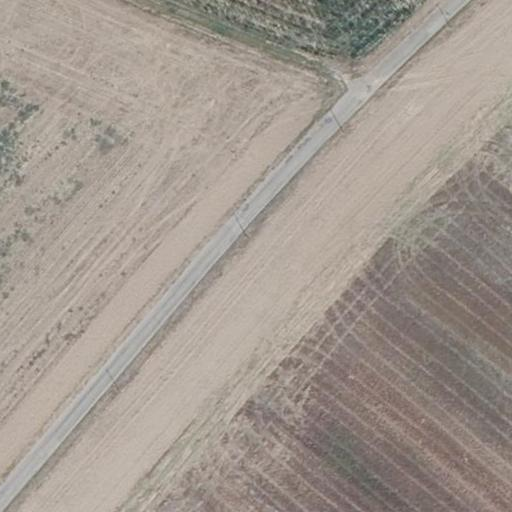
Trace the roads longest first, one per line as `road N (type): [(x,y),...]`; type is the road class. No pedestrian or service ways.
road 1 (unclassified): [(0,511),(363,93)]
road 2 (track): [(149,0),(363,93)]
road 3 (residential): [(363,93),(465,0)]
